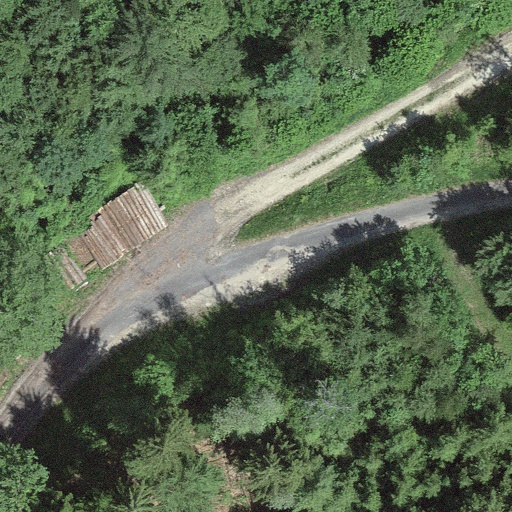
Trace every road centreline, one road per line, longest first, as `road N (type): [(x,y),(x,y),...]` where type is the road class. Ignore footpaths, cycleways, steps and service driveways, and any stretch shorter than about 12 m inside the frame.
road 1 (track): [(511,199),(352,235),(183,287),(106,330),(0,451)]
road 2 (track): [(183,287),(186,251),(220,207),(511,54)]
